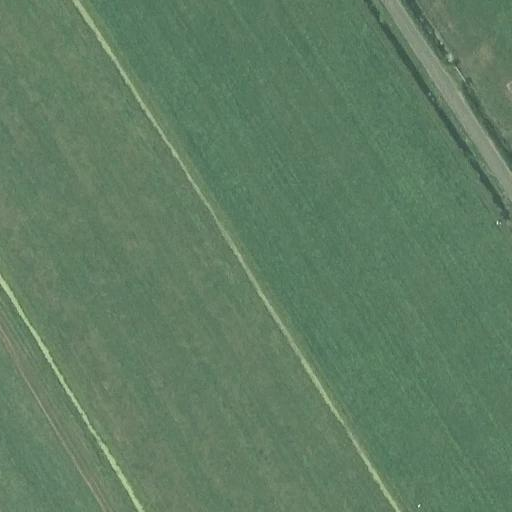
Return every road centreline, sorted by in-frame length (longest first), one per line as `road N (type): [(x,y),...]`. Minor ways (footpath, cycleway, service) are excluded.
road 1 (unclassified): [(511,189),(385,0)]
road 2 (track): [(0,331),(105,511)]
